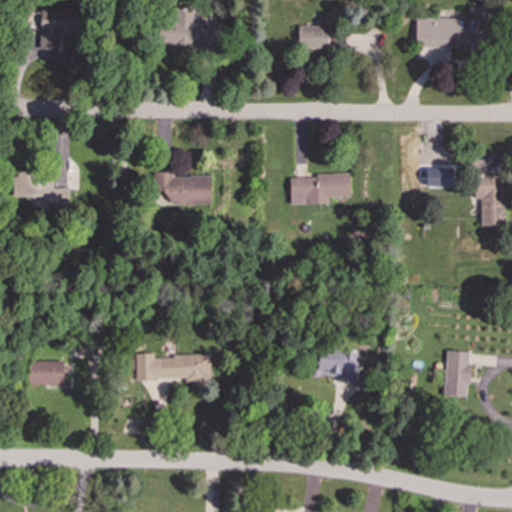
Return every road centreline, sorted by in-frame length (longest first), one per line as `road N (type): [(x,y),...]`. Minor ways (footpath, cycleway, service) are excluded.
road 1 (residential): [(511,500),(273,464),(0,459)]
road 2 (residential): [(511,116),(0,109)]
